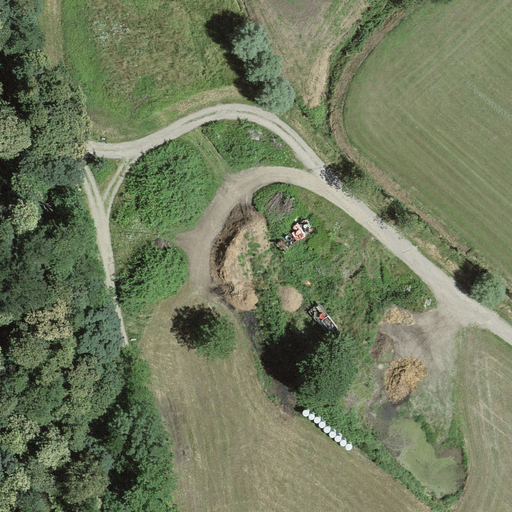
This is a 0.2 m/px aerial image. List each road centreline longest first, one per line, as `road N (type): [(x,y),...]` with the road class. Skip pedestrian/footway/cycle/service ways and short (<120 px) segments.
road 1 (track): [(71,180),(211,134),(258,134),(307,162),(511,344)]
road 2 (track): [(150,511),(130,397),(71,180),(43,0)]
